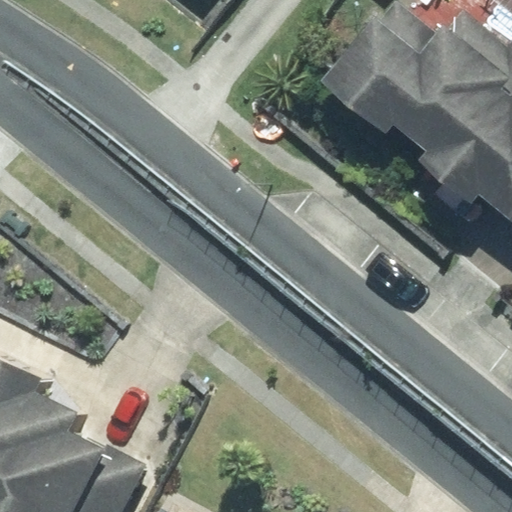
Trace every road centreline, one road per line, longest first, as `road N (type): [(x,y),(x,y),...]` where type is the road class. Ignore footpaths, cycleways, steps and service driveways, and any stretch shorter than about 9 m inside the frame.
road 1 (residential): [(509,511),(0,93)]
road 2 (residential): [(0,20),(511,427)]
